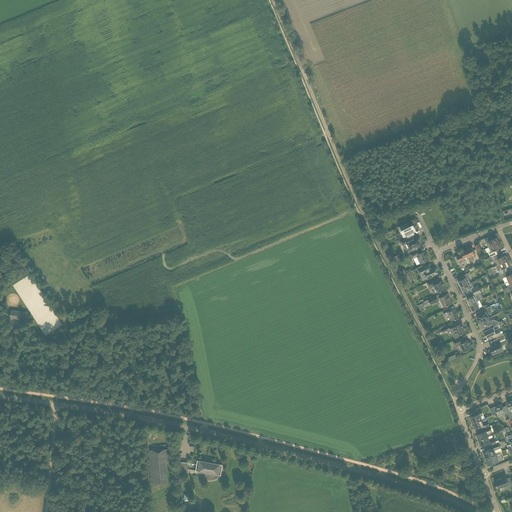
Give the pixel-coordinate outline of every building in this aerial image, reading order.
[(163,173),(169,170),(166,165),(160,168),(163,173)] [(415,231),(412,225),(408,227),(407,223),(400,227),(401,230),(400,231),(403,237),(406,235),(407,238),(414,235),(414,234),(413,235),(412,233),(415,231)] [(421,244),(420,241),(420,240),(419,238),(418,237),(418,236),(415,238),(414,235),(407,238),(400,241),(402,245),(406,243),(408,248),(404,250),(406,254),(415,249),(414,247),(421,244)] [(485,241),(488,247),(499,243),(497,237),(492,240),(491,238),(485,241)] [(495,250),(501,248),(499,243),(488,247),(490,251),(489,251),(488,252),(488,253),(490,257),(491,257),(494,256),(497,254),(495,250)] [(472,248),(466,250),(472,261),(474,260),(472,257),(475,255),(472,248)] [(425,254),(423,251),(420,252),(419,249),(408,254),(411,259),(416,257),(420,264),(429,259),(426,255),(425,255),(425,254)] [(461,252),(462,254),(462,253),(465,260),(468,259),(469,262),(472,261),(466,250),(461,252)] [(462,253),(462,254),(456,256),(460,263),(463,262),(465,266),(467,265),(465,260),(462,253)] [(499,264),(508,260),(506,255),(495,260),(494,256),(491,257),(493,262),(495,262),(496,262),(497,265),(499,264)] [(508,260),(499,264),(502,269),(510,265),(508,260)] [(417,270),(419,275),(423,273),(426,280),(432,277),(432,276),(437,273),(434,267),(431,268),(429,264),(417,270)] [(461,287),(470,283),(468,278),(469,275),(468,273),(459,277),(461,280),(458,281),(459,282),(458,282),(459,286),(460,287),(461,287)] [(427,284),(430,290),(434,287),(436,292),(445,288),(441,281),(438,282),(437,279),(427,284)] [(511,279),(508,282),(508,281),(505,283),(506,285),(507,285),(508,287),(503,290),(505,294),(511,291),(509,287),(511,285),(511,279)] [(472,290),(473,292),(480,289),(478,286),(474,288),(471,282),(470,283),(461,287),(461,288),(461,290),(463,293),(464,292),(464,293),(472,290)] [(467,299),(470,305),(477,301),(480,299),(478,294),(481,292),(480,289),(473,292),(474,295),(467,299)] [(450,303),(448,297),(449,297),(447,294),(443,296),(439,298),(443,307),(446,306),(450,303)] [(437,301),(435,296),(431,298),(428,299),(424,301),(425,303),(428,301),(429,301),(430,304),(437,301)] [(477,301),(470,305),(473,311),(480,307),(477,301)] [(476,316),(479,322),(489,317),(488,314),(490,313),(492,310),(489,306),(486,308),(482,310),(480,311),(481,314),(476,316)] [(445,316),(448,315),(451,321),(459,317),(455,310),(453,309),(450,310),(448,307),(442,310),(445,316)] [(9,318),(18,319),(18,318),(21,318),(22,311),(11,309),(9,318)] [(490,325),(492,328),(493,327),(499,324),(498,321),(493,319),(491,320),(489,317),(479,322),(480,323),(479,324),(481,328),(482,327),(482,329),(490,325)] [(459,337),(458,335),(465,332),(461,324),(452,328),(454,333),(453,333),(455,338),(459,337)] [(435,331),(436,333),(436,335),(442,332),(442,333),(450,329),(449,329),(450,329),(448,325),(435,331)] [(497,337),(501,335),(498,328),(494,330),(493,327),(492,328),(484,331),(484,332),(483,332),(483,333),(484,335),(485,336),(486,336),(487,338),(488,337),(489,340),(497,337)] [(501,335),(497,337),(497,338),(490,342),(493,346),(490,347),(493,354),(503,350),(501,346),(508,343),(503,334),(501,335)] [(461,348),(463,352),(471,348),(467,340),(464,341),(463,337),(453,342),(455,348),(459,347),(460,349),(461,348)] [(498,414),(504,412),(505,414),(508,413),(505,407),(506,407),(505,406),(503,407),(501,404),(495,407),(493,407),(495,414),(497,413),(498,414)] [(472,422),(472,423),(481,419),(479,414),(482,413),(480,410),(473,413),(474,416),(470,417),(471,419),(470,419),(470,420),(471,421),(471,422),(472,422)] [(480,426),(481,429),(490,426),(488,421),(485,422),(485,421),(483,422),(481,419),(472,423),(472,424),(472,425),(472,426),(473,427),(474,427),(474,428),(480,426)] [(481,429),(478,430),(479,433),(477,434),(477,436),(476,436),(476,437),(477,438),(477,439),(478,440),(478,439),(479,440),(488,436),(487,434),(492,432),(490,426),(481,429)] [(496,443),(494,437),(489,439),(488,436),(479,440),(479,441),(478,441),(478,442),(478,443),(479,443),(479,444),(480,444),(481,446),(484,445),(485,448),(496,443)] [(494,450),(501,448),(498,442),(496,443),(485,448),(486,450),(483,452),(484,453),(483,453),(484,456),(485,456),(485,457),(496,453),(494,450)] [(148,451),(148,456),(151,484),(167,483),(165,462),(169,462),(167,449),(160,450),(160,451),(156,452),(156,450),(148,451)] [(496,453),(485,457),(486,458),(485,459),(486,462),(487,461),(488,465),(499,461),(503,459),(502,455),(497,457),(496,453)] [(195,471),(220,475),(222,465),(197,460),(195,471)] [(494,480),(497,488),(504,485),(505,489),(510,487),(505,475),(502,477),(500,478),(500,477),(494,480)]
